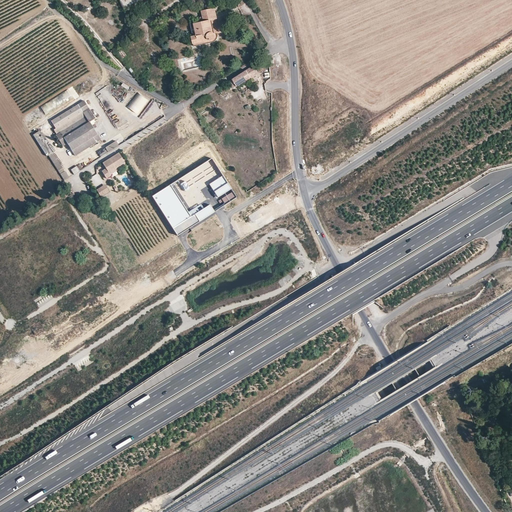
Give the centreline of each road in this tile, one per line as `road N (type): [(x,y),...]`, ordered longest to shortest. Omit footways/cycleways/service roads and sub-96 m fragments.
road 1 (motorway): [(511,183),(0,492)]
road 2 (motorway): [(2,511),(511,204)]
road 3 (residential): [(486,511),(381,347),(305,194)]
road 4 (tertiary): [(511,61),(305,194)]
road 5 (unclassified): [(179,108),(246,203),(298,172)]
road 6 (unclassified): [(47,0),(102,62),(179,108)]
road 7 (residential): [(65,184),(179,108)]
road 8 (tertiary): [(298,172),(291,42)]
